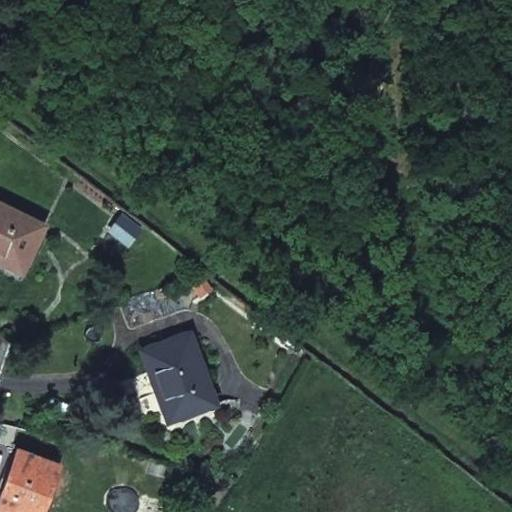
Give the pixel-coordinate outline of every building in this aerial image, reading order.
[(0,203),(0,262),(18,271),(42,223),(0,203)] [(127,244),(142,224),(123,209),(108,230),(127,244)] [(190,334),(139,351),(147,374),(155,371),(160,383),(173,419),(214,404),(190,334)] [(296,353),(300,345),(289,337),(284,346),(296,353)] [(10,468),(0,493),(0,508),(10,511),(38,511),(55,466),(16,452),(10,468)]
